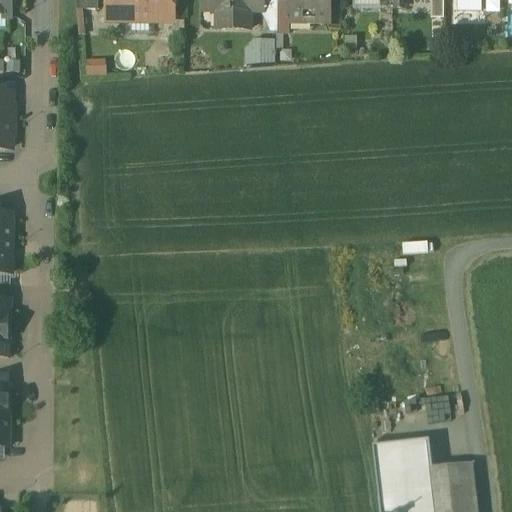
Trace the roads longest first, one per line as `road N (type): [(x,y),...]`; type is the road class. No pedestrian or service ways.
road 1 (residential): [(39,180),(39,477),(0,478)]
road 2 (residential): [(511,261),(459,264),(490,511)]
road 3 (residential): [(40,0),(39,180)]
